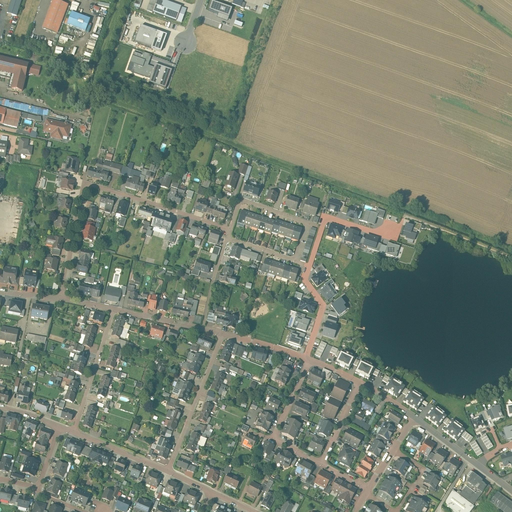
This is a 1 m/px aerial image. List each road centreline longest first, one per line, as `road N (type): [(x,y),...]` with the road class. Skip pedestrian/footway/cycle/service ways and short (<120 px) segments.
road 1 (residential): [(60,299),(85,185),(229,228)]
road 2 (residential): [(303,358),(321,309),(304,278),(326,216),(384,235),(391,229)]
road 3 (residential): [(229,228),(241,200),(306,227),(294,258),(227,238)]
road 4 (residential): [(221,333),(168,470)]
road 5 (residential): [(321,464),(273,438),(310,361)]
road 6 (residential): [(113,309),(73,432)]
